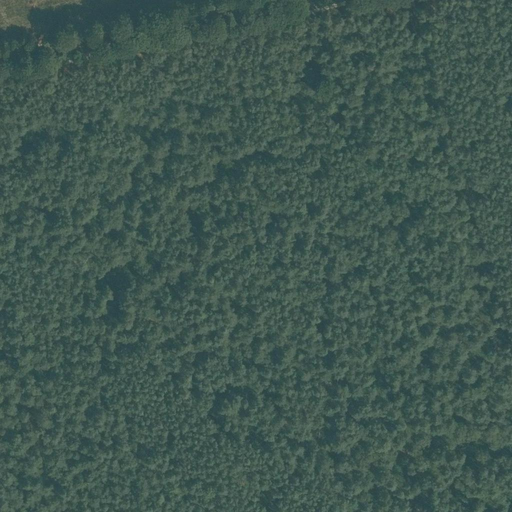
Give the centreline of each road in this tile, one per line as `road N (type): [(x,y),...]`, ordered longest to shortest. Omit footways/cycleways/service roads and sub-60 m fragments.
road 1 (track): [(409,0),(511,351)]
road 2 (track): [(0,60),(280,0)]
